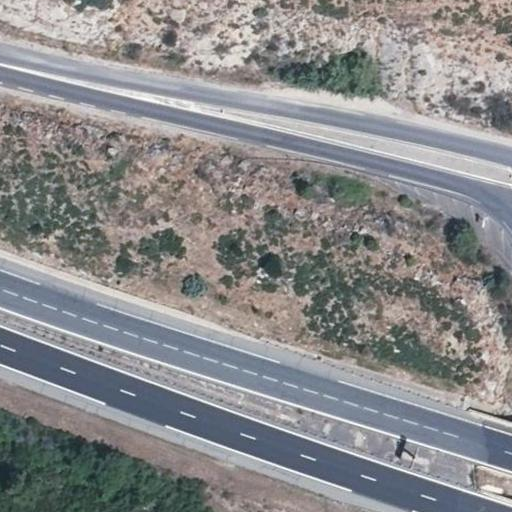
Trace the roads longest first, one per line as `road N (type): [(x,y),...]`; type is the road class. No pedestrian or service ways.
road 1 (trunk): [(511,456),(0,288)]
road 2 (tertiary): [(0,64),(511,181)]
road 3 (trunk): [(0,347),(478,511)]
